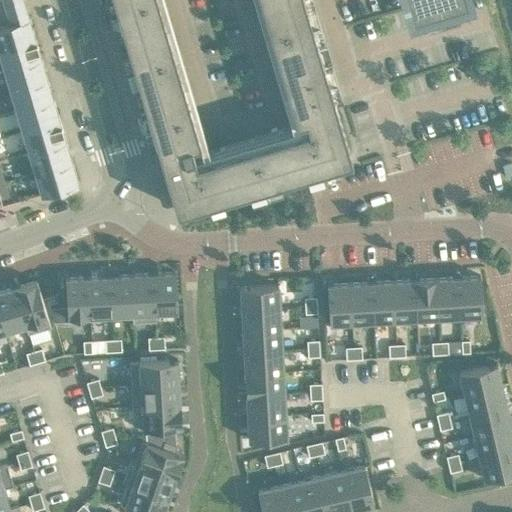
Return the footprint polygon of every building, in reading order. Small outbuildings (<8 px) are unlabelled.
[(23,0),(19,0),(4,5),(9,21),(0,23),(0,46),(35,37),(23,0)] [(176,208),(351,156),(335,103),(304,0),(114,0),(160,155),(176,208)] [(35,37),(0,46),(0,58),(3,69),(41,57),(35,37)] [(41,57),(3,69),(9,89),(47,78),(41,57)] [(47,78),(9,89),(15,110),(53,99),(47,78)] [(53,99),(15,110),(22,131),(59,119),(53,99)] [(59,119),(22,131),(28,151),(66,140),(59,119)] [(66,140),(28,151),(34,172),(72,161),(66,140)] [(72,161),(34,172),(40,194),(78,183),(72,161)] [(173,271),(152,272),(153,301),(154,311),(175,310),(174,294),(173,271)] [(152,272),(130,274),(132,307),(132,312),(133,321),(154,319),(154,311),(153,301),(152,272)] [(123,274),(109,275),(111,313),(132,312),(132,307),(130,274),(123,274)] [(109,275),(87,276),(89,315),(111,313),(109,275)] [(480,275),(457,276),(459,315),(482,313),(480,275)] [(87,276),(66,277),(68,316),(89,315),(87,276)] [(457,276),(436,277),(438,316),(459,315),(457,276)] [(436,277),(414,279),(416,317),(438,316),(436,277)] [(414,279),(392,280),(395,318),(416,317),(414,279)] [(392,280),(371,281),(373,320),(395,318),(392,280)] [(35,281),(15,287),(25,322),(28,331),(48,325),(35,281)] [(371,281),(349,282),(351,321),(373,320),(371,281)] [(349,282),(327,283),(329,322),(351,321),(349,282)] [(239,286),(241,308),(279,306),(278,284),(239,286)] [(0,313),(4,328),(6,334),(27,328),(25,322),(20,306),(15,287),(0,291),(0,313)] [(304,297),(304,305),(317,304),(316,296),(304,297)] [(304,305),(305,313),(317,312),(317,304),(304,305)] [(241,308),(242,330),(280,328),(279,306),(241,308)] [(242,330),(243,352),(282,349),(280,328),(242,330)] [(156,348),(155,336),(147,337),(148,349),(156,348)] [(164,336),(155,336),(156,348),(164,348),(164,336)] [(121,338),(113,339),(114,351),(122,351),(121,338)] [(114,351),(113,339),(105,339),(106,351),(114,351)] [(306,340),(307,348),(319,347),(319,339),(306,340)] [(83,341),(84,353),(92,352),(91,340),(83,341)] [(469,340),(461,340),(461,352),(469,352),(469,340)] [(440,353),(439,341),(431,342),(432,354),(440,353)] [(447,341),(439,341),(440,353),(448,353),(447,341)] [(404,343),(396,344),(397,356),(405,355),(404,343)] [(397,356),(396,344),(388,344),(389,356),(397,356)] [(345,347),(346,359),(354,358),(353,346),(345,347)] [(361,346),(353,346),(354,358),(362,358),(361,346)] [(319,347),(307,348),(307,356),(319,355),(319,347)] [(42,348),(34,350),(37,362),(45,359),(42,348)] [(243,352),(244,373),(283,371),(282,349),(243,352)] [(37,362),(34,350),(26,352),(30,364),(37,362)] [(177,358),(129,361),(130,384),(178,381),(177,358)] [(496,362),(458,371),(464,393),(501,384),(496,362)] [(244,373),(245,395),(284,392),(283,371),(244,373)] [(98,378),(86,381),(88,389),(100,386),(98,378)] [(178,381),(130,384),(131,405),(179,403),(178,381)] [(309,383),(309,391),(321,390),(321,382),(309,383)] [(506,405),(501,384),(464,393),(469,414),(506,405)] [(100,386),(88,389),(91,397),(102,393),(100,386)] [(321,390),(309,391),(310,399),(322,398),(321,390)] [(433,400),(445,398),(443,390),(431,393),(433,400)] [(245,395),(247,416),(285,414),(284,392),(245,395)] [(179,403),(131,405),(131,406),(136,406),(137,428),(181,425),(179,403)] [(511,426),(506,405),(469,414),(473,435),(511,426)] [(449,419),(448,411),(436,414),(438,421),(449,419)] [(323,420),(323,412),(311,413),(311,421),(323,420)] [(285,414),(247,416),(248,439),(287,437),(285,414)] [(440,429),(451,426),(449,419),(438,421),(440,429)] [(511,448),(511,430),(511,426),(473,435),(478,456),(511,448)] [(112,427),(100,430),(103,438),(114,434),(112,427)] [(21,429),(9,432),(11,440),(23,436),(21,429)] [(114,434),(103,438),(105,446),(117,442),(114,434)] [(342,436),(335,437),(337,449),(345,447),(342,436)] [(130,459),(129,460),(175,476),(182,454),(174,451),(177,445),(164,440),(162,447),(141,440),(134,460),(130,459)] [(321,440),(314,442),(316,454),(324,452),(321,440)] [(309,456),(316,454),(314,442),(306,444),(309,456)] [(511,471),(511,448),(478,456),(484,478),(511,471)] [(27,449),(15,453),(18,461),(29,457),(27,449)] [(279,450),(271,452),(274,464),(282,462),(279,450)] [(264,454),(267,466),(274,464),(271,452),(264,454)] [(458,453),(446,456),(448,463),(459,461),(458,453)] [(29,457),(18,461),(20,468),(32,465),(29,457)] [(175,476),(129,460),(122,480),(168,496),(175,476)] [(449,471),(461,468),(459,461),(448,463),(449,471)] [(114,469),(103,465),(100,473),(111,476),(114,469)] [(373,502),(364,465),(342,470),(351,507),(373,502)] [(331,511),(351,507),(342,470),(321,475),(330,511),(331,511)] [(111,476),(100,473),(97,480),(109,484),(111,476)] [(330,511),(321,475),(300,480),(307,511),(330,511)] [(162,511),(168,496),(122,480),(122,481),(127,483),(119,503),(144,511),(162,511)] [(307,511),(300,480),(279,485),(285,511),(307,511)] [(285,511),(279,485),(257,490),(262,511),(285,511)] [(4,488),(0,488),(0,511),(19,506),(18,504),(9,507),(4,488)] [(39,491),(28,494),(30,502),(42,499),(39,491)] [(42,499),(30,502),(32,510),(44,506),(42,499)] [(82,503),(77,509),(79,511),(90,511),(91,511),(82,503)]
